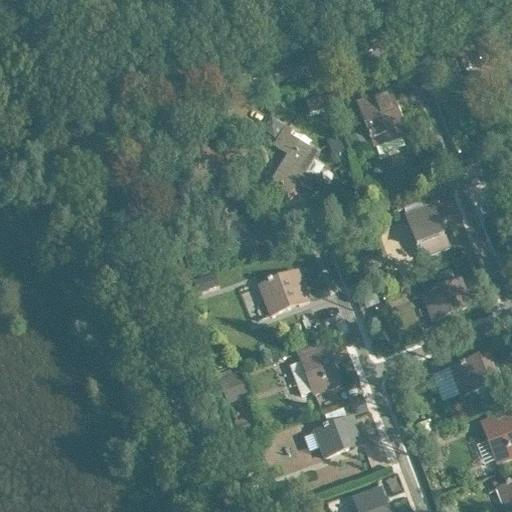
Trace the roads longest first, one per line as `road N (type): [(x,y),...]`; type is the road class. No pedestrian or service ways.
road 1 (tertiary): [(217,511),(13,0)]
road 2 (unknown): [(430,511),(371,359),(511,306)]
